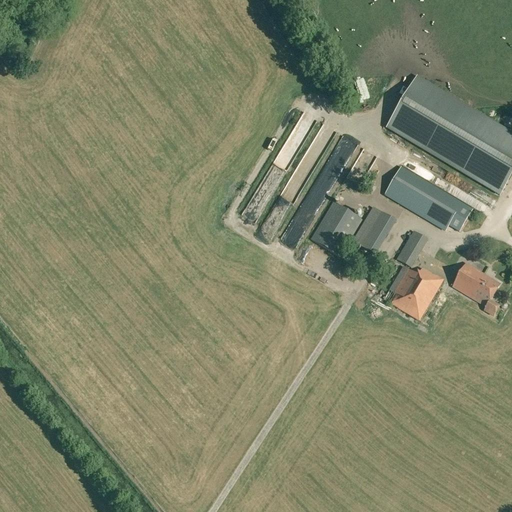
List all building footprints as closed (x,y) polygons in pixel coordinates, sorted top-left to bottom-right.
[(511,175),(511,135),(417,79),(388,129),(500,196),(511,175)] [(459,232),(472,211),(401,169),(385,196),(446,231),(449,226),(459,232)] [(340,258),(362,220),(334,204),(312,241),(340,258)] [(396,222),(382,213),(373,209),(353,243),(361,247),(375,256),(378,253),(380,254),(397,226),(395,224),(396,222)] [(411,268),(428,240),(410,230),(394,258),(411,268)] [(494,316),(499,307),(490,302),(500,285),(466,264),(453,287),(486,307),(484,311),(494,316)] [(419,322),(444,281),(436,276),(436,277),(423,269),(418,277),(403,268),(384,300),(419,322)]
